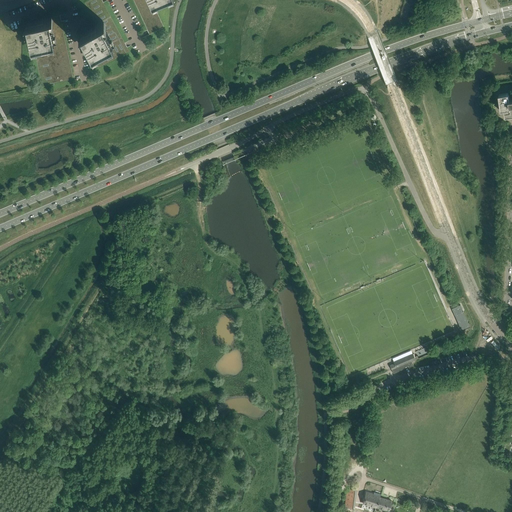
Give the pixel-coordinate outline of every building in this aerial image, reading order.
[(125,43),(104,3),(102,0),(90,0),(85,3),(96,24),(101,22),(112,43),(92,54),(99,68),(130,52),(128,48),(125,43)] [(164,28),(152,0),(151,0),(150,0),(133,0),(148,31),(149,35),(164,28)] [(62,22),(61,21),(60,16),(60,15),(49,18),(54,40),(33,44),(42,86),(74,79),(73,76),(68,55),(68,53),(64,34),(63,31),(62,22)] [(54,40),(49,18),(49,16),(35,19),(26,21),(31,45),(33,44),(54,40)] [(96,24),(91,27),(80,33),(91,54),(92,54),(112,43),(101,22),(96,24)] [(511,113),(510,98),(509,92),(501,94),(503,108),(505,108),(505,114),(511,113)] [(460,304),(452,308),(461,331),(470,327),(460,304)] [(393,373),(413,364),(412,361),(415,359),(412,353),(394,361),(394,363),(390,365),(393,373)] [(366,491),(362,503),(375,507),(376,507),(388,511),(392,500),(380,496),(380,495),(379,495),(373,493),(366,491)]
